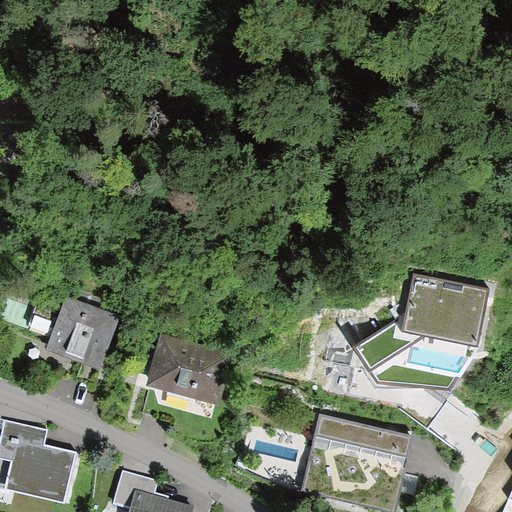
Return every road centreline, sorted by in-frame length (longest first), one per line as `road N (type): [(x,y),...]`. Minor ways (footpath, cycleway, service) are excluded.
road 1 (residential): [(243,511),(84,427),(0,400)]
road 2 (track): [(456,511),(511,390)]
